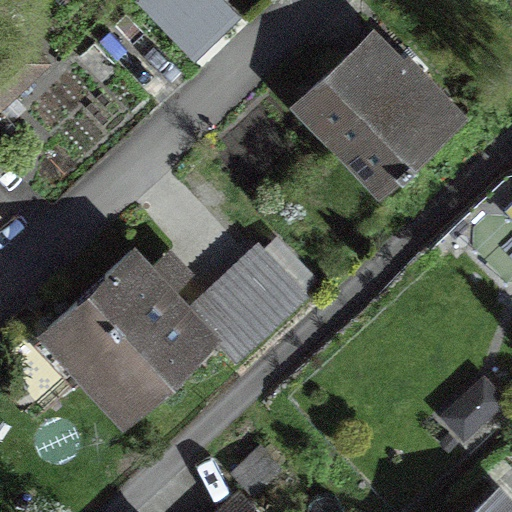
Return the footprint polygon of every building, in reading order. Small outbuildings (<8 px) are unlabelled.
[(375,31),(289,112),(381,209),(467,127),(375,31)] [(24,40),(0,62),(0,102),(43,60),(24,40)] [(135,254),(37,342),(123,437),(221,348),(135,254)] [(511,511),(511,497),(495,511),(511,511)] [(248,511),(240,502),(229,511),(248,511)]
